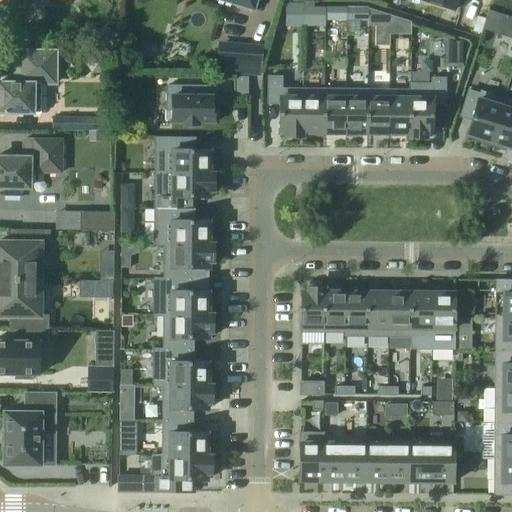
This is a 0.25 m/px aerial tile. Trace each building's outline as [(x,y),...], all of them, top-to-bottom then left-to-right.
[(24,9),(24,0),(0,0),(0,8),(12,9),(12,8),(24,9)] [(217,0),(254,11),(256,0),(217,0)] [(422,0),(454,10),(457,0),(422,0)] [(303,10),(313,10),(313,2),(303,2),(303,10)] [(324,8),(324,20),(346,20),(346,17),(346,8),(336,8),(324,8)] [(360,8),(346,8),(346,17),(346,20),(360,20),(360,8)] [(488,11),(482,30),(490,32),(496,13),(488,11)] [(389,25),(391,16),(382,13),(379,22),(389,25)] [(391,16),(389,25),(398,28),(401,20),(391,16)] [(219,44),(217,72),(233,73),(235,45),(219,44)] [(448,65),(452,69),(459,69),(459,58),(448,58),(448,65)] [(234,101),(247,101),(248,77),(234,77),(234,101)] [(301,138),(302,89),(281,89),(281,77),(268,77),(267,103),(279,103),(279,133),(285,133),(285,137),(301,138)] [(409,139),(426,139),(426,135),(432,135),(432,105),(444,105),(444,79),(431,79),(431,84),(410,84),(409,139)] [(0,112),(40,113),(41,83),(0,82),(0,112)] [(388,90),(388,134),(409,135),(409,139),(410,84),(409,84),(409,90),(388,90)] [(166,110),(171,110),(171,122),(183,122),(183,125),(198,126),(198,122),(213,122),(214,106),(211,106),(211,97),(207,97),(207,87),(166,86),(166,110)] [(323,134),(323,90),(302,89),(301,138),(302,138),(302,134),(323,134)] [(345,90),(323,90),(323,134),(345,134),(345,90)] [(366,134),(367,90),(345,90),(345,134),(366,134)] [(367,90),(366,134),(388,134),(388,90),(367,90)] [(459,117),(463,118),(471,120),(466,135),(477,138),(475,141),(488,145),(503,99),(480,92),(479,94),(468,91),(459,117)] [(511,101),(503,99),(488,145),(501,149),(502,146),(511,149),(511,101)] [(52,118),(52,130),(90,131),(101,131),(102,118),(52,118)] [(90,131),(90,139),(101,140),(101,131),(90,131)] [(213,174),(213,162),(209,161),(209,151),(194,151),(194,139),(155,138),(154,174),(213,174)] [(32,164),(32,173),(61,174),(62,140),(22,140),(22,159),(27,160),(27,164),(32,164)] [(22,159),(0,158),(0,187),(3,187),(3,196),(20,196),(20,188),(28,188),(28,173),(32,173),(32,164),(27,164),(27,160),(22,159)] [(154,209),(193,209),(194,198),(209,198),(209,192),(213,192),(213,174),(154,174),(154,209)] [(126,196),(120,196),(120,209),(132,209),(132,202),(126,196)] [(132,209),(120,209),(120,222),(126,222),(132,215),(132,209)] [(154,244),(213,245),(213,244),(212,244),(212,232),(208,232),(209,221),(193,221),(193,209),(154,209),(154,244)] [(114,212),(79,212),(79,231),(114,231),(114,212)] [(0,279),(39,280),(39,245),(49,246),(49,230),(9,230),(9,244),(0,243),(0,279)] [(154,244),(154,245),(163,246),(163,279),(153,279),(153,280),(193,280),(204,280),(205,268),(208,269),(208,262),(213,262),(213,245),(154,244)] [(113,269),(99,269),(99,280),(113,280),(113,269)] [(0,279),(0,315),(8,316),(8,330),(23,330),(48,330),(48,315),(38,315),(39,280),(0,279)] [(193,280),(153,280),(153,315),(212,316),(212,315),(211,315),(211,303),(208,303),(208,292),(204,292),(204,280),(193,280)] [(511,280),(495,281),(495,317),(511,316),(511,280)] [(300,332),(322,333),(323,288),(307,288),(307,292),(301,292),(300,332)] [(344,336),(344,292),(324,292),(324,288),(323,288),(322,333),(344,333),(343,336),(344,336)] [(366,292),(344,292),(344,336),(366,337),(366,292)] [(388,337),(388,293),(366,292),(366,337),(388,337)] [(410,293),(388,293),(388,337),(410,337),(410,293)] [(431,337),(432,293),(410,293),(410,337),(431,337)] [(432,293),(431,337),(453,337),(454,293),(432,293)] [(212,316),(153,315),(153,316),(163,316),(163,350),(153,350),(192,351),(192,339),(207,339),(208,333),(212,333),(212,316)] [(121,316),(121,326),(127,327),(131,323),(132,316),(121,316)] [(511,316),(495,317),(495,352),(511,352),(511,316)] [(457,318),(457,350),(471,350),(471,319),(457,318)] [(38,375),(38,342),(48,342),(48,330),(23,330),(23,342),(0,341),(0,374),(15,375),(15,379),(32,379),(32,375),(38,375)] [(152,386),(211,386),(211,373),(207,373),(207,363),(192,363),(192,351),(153,350),(152,386)] [(511,352),(495,352),(494,388),(511,388),(511,352)] [(459,353),(459,365),(471,365),(472,353),(459,353)] [(88,367),(87,391),(111,392),(112,368),(88,367)] [(300,383),(300,395),(322,395),(322,383),(300,383)] [(211,386),(152,386),(152,387),(162,387),(162,421),(192,421),(192,410),(207,410),(207,404),(211,404),(211,386)] [(344,395),(344,387),(334,387),(334,395),(344,395)] [(344,387),(344,395),(354,395),(354,387),(344,387)] [(387,396),(387,387),(377,387),(377,396),(387,396)] [(387,387),(387,396),(397,396),(397,387),(387,387)] [(430,396),(430,387),(420,387),(420,396),(430,396)] [(450,400),(451,388),(437,388),(436,400),(450,400)] [(511,388),(494,388),(494,423),(511,423),(511,388)] [(3,431),(3,447),(3,465),(40,465),(40,462),(40,432),(54,432),(55,394),(24,393),(24,413),(4,413),(3,431)] [(312,401),(312,410),(322,410),(322,401),(312,401)] [(453,403),(432,403),(432,415),(453,416),(453,403)] [(324,404),(324,415),(335,416),(335,404),(324,404)] [(385,405),(385,418),(406,418),(406,405),(385,405)] [(128,408),(119,408),(119,421),(127,421),(128,408)] [(458,413),(457,422),(466,422),(467,418),(462,413),(458,413)] [(152,456),(211,457),(211,456),(210,456),(210,444),(207,444),(207,433),(192,433),(192,421),(162,421),(162,456),(152,456)] [(511,423),(494,423),(494,459),(511,459),(511,423)] [(465,425),(455,426),(455,437),(465,437),(465,425)] [(299,481),(321,482),(322,433),(299,433),(299,481)] [(365,482),(365,444),(323,443),(323,433),(322,433),(321,482),(330,482),(330,483),(356,483),(356,482),(365,482)] [(365,444),(365,482),(373,482),(373,483),(399,484),(399,482),(408,482),(408,444),(365,444)] [(408,444),(408,482),(417,482),(417,484),(442,484),(442,483),(452,483),(453,445),(408,444)] [(211,457),(152,456),(151,477),(126,477),(126,492),(193,492),(193,480),(206,480),(206,474),(211,474),(211,457)] [(511,459),(494,459),(493,495),(511,495),(511,459)]
